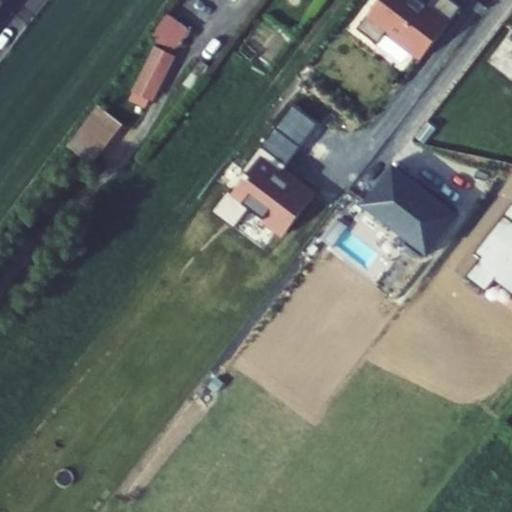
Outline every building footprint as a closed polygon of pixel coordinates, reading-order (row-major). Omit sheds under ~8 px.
[(413,0),(372,0),(350,29),(371,45),(381,32),(415,58),(455,8),(444,0),(423,0),(420,5),(413,0)] [(156,18),(138,42),(161,58),(179,36),(156,18)] [(142,51),(131,66),(146,77),(157,62),(142,51)] [(131,66),(110,106),(127,115),(146,77),(131,66)] [(86,113),(56,153),(79,171),(109,130),(86,113)]
